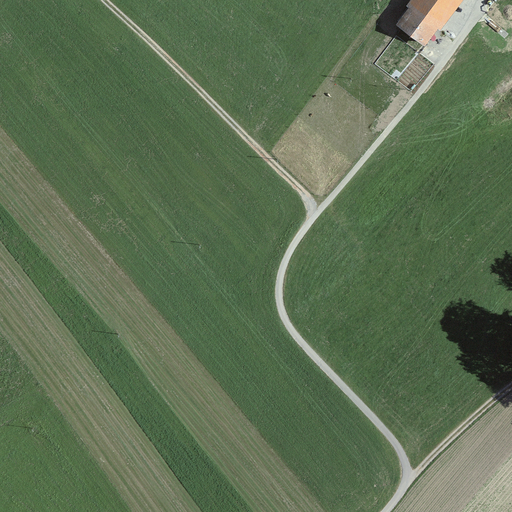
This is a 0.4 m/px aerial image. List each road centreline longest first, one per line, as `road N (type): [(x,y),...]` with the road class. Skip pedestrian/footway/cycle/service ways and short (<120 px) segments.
road 1 (track): [(386,511),(409,478),(408,464),(294,331),(279,292),(304,231),(451,48)]
road 2 (track): [(105,0),(308,196),(315,217)]
road 3 (track): [(511,385),(409,478)]
